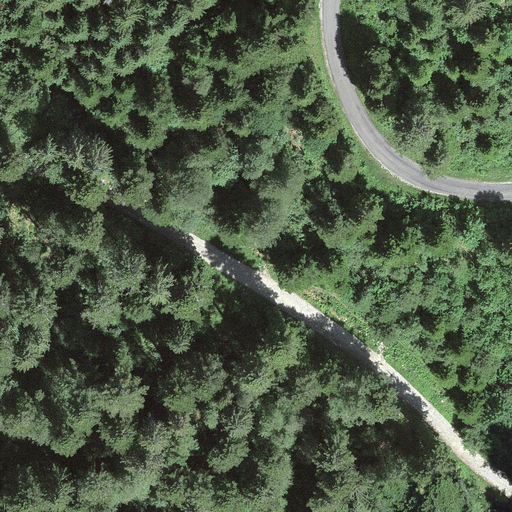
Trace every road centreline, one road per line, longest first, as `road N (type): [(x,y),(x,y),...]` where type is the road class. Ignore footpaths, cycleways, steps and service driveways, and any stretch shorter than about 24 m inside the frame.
road 1 (track): [(0,38),(511,431)]
road 2 (track): [(0,156),(54,168),(338,327),(511,489)]
road 3 (unclassified): [(332,0),(337,72),(364,133),(440,186),(511,195)]
